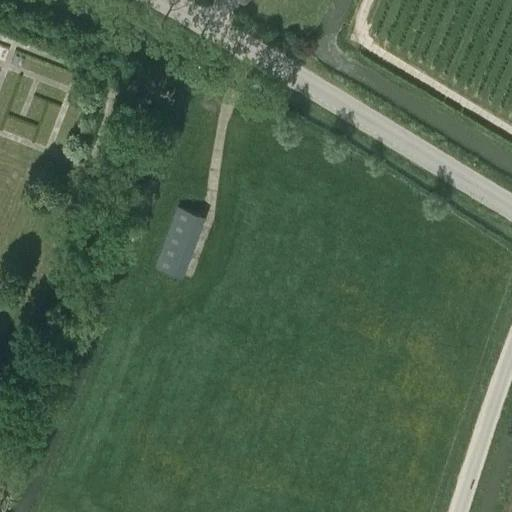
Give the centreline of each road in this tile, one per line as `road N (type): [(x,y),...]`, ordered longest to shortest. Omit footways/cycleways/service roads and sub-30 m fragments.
road 1 (tertiary): [(511,211),(150,0)]
road 2 (unclassified): [(466,511),(511,381)]
